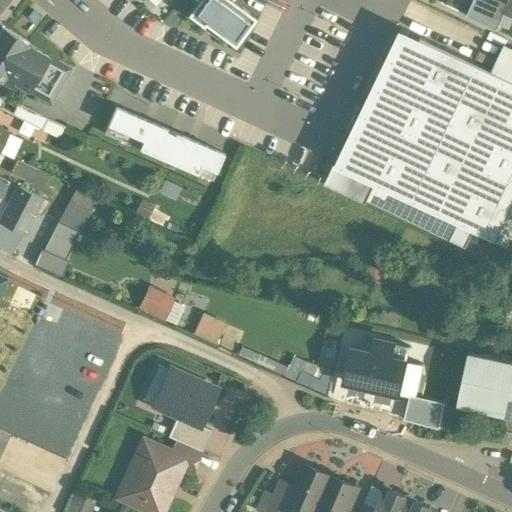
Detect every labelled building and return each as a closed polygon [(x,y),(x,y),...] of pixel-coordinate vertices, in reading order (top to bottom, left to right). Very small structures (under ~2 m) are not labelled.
[(204,23),(234,45),(254,18),(232,1),(230,0),(197,0),(196,1),(188,13),(203,25),(204,23)] [(446,0),(465,10),(469,0),(446,0)] [(511,0),(474,0),(468,16),(497,30),(504,15),(511,18),(511,0)] [(69,68),(1,28),(0,30),(0,80),(12,88),(14,83),(50,104),(69,68)] [(419,38),(356,174),(374,183),(456,223),(508,248),(511,242),(511,49),(503,45),(490,73),(419,38)] [(18,104),(12,115),(41,129),(46,118),(18,104)] [(212,180),(224,154),(115,107),(104,133),(212,180)] [(19,140),(0,130),(0,152),(11,157),(19,140)] [(47,174),(17,161),(9,180),(38,193),(47,174)] [(16,189),(0,180),(0,198),(9,203),(16,189)] [(374,183),(367,198),(448,238),(456,223),(374,183)] [(40,198),(17,187),(9,203),(0,219),(0,248),(9,254),(40,198)] [(57,222),(79,233),(96,199),(74,188),(57,222)] [(0,219),(9,203),(0,198),(0,219)] [(79,233),(57,222),(42,250),(65,260),(79,233)] [(42,250),(40,249),(33,265),(62,277),(69,261),(42,250)] [(390,266),(363,265),(363,277),(390,278),(390,266)] [(172,300),(155,291),(145,311),(155,316),(163,320),(163,319),(171,303),(172,300)] [(182,308),(171,303),(163,319),(174,324),(182,308)] [(224,324),(203,314),(193,335),(214,345),(224,324)] [(409,395),(416,397),(423,366),(406,362),(409,348),(375,340),(372,354),(352,349),(346,374),(344,382),(346,382),(409,397),(409,395)] [(285,380),(328,397),(337,351),(322,347),(316,367),(294,358),(285,380)] [(511,363),(468,355),(457,406),(511,417),(511,363)] [(144,406),(163,360),(158,358),(139,404),(144,406)] [(216,388),(170,366),(152,407),(179,419),(198,428),(216,388)] [(332,398),(342,400),(346,382),(344,382),(346,374),(338,373),(332,398)] [(416,397),(409,395),(409,397),(404,420),(438,428),(444,403),(416,397)] [(201,451),(209,434),(179,419),(170,437),(177,440),(201,451)] [(172,452),(143,439),(132,463),(134,471),(121,499),(149,511),(161,511),(168,498),(168,499),(168,498),(165,494),(169,486),(174,485),(174,484),(180,471),(181,470),(172,466),(174,461),(170,459),(173,452),(172,452)] [(201,451),(177,440),(172,452),(173,452),(170,459),(174,461),(172,466),(181,470),(180,471),(189,475),(201,451)] [(304,464),(294,486),(294,487),(285,509),(286,509),(291,511),(314,511),(330,476),(304,464)] [(330,476),(314,511),(345,511),(346,510),(347,510),(357,488),(330,476)] [(281,481),(267,511),(284,511),(286,509),(285,509),(294,487),(294,486),(281,481)] [(404,511),(410,499),(385,488),(376,509),(374,511),(404,511)] [(433,511),(435,510),(410,499),(404,511),(433,511)] [(86,511),(89,507),(74,501),(69,511),(86,511)] [(374,511),(376,509),(363,503),(359,511),(374,511)]
